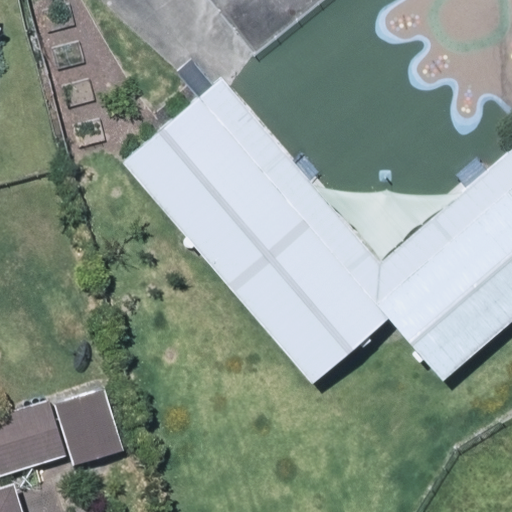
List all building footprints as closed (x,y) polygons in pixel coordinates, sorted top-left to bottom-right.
[(220,86),(124,165),(327,409),(423,329),(220,86)] [(511,368),(511,185),(401,278),(491,386),(511,368)] [(96,390),(52,405),(73,468),(117,454),(96,390)] [(0,409),(0,474),(56,463),(43,400),(0,409)] [(14,511),(6,486),(0,488),(0,511),(14,511)]
